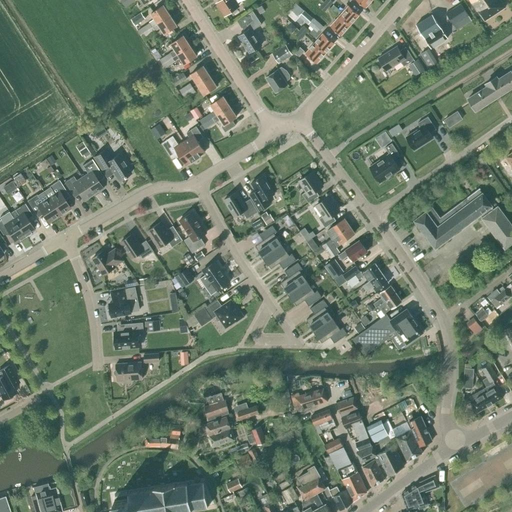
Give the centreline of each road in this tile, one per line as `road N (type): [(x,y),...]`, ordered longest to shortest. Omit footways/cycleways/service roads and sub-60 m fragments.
road 1 (residential): [(456,445),(444,417),(445,328),(371,215)]
road 2 (residential): [(371,215),(511,118)]
road 3 (unclassified): [(275,134),(186,0)]
road 4 (residential): [(300,118),(407,0)]
road 5 (residential): [(65,238),(153,189),(195,182)]
road 6 (residential): [(271,302),(195,182)]
road 7 (residential): [(97,368),(94,322),(65,238)]
road 8 (residential): [(371,215),(300,118)]
